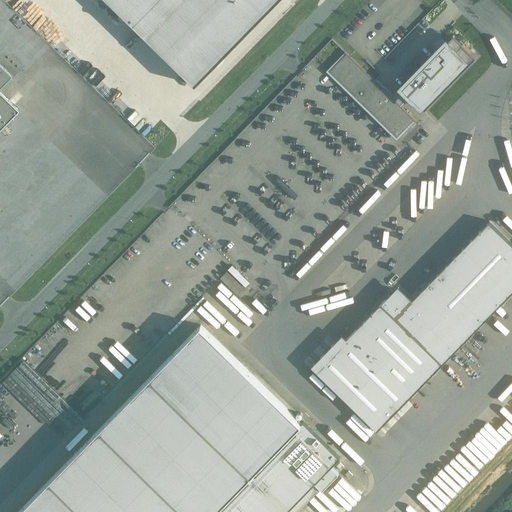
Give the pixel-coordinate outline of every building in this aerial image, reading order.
[(104,0),(191,84),(273,0),(104,0)] [(346,53),(329,71),(380,121),(384,117),(385,117),(401,133),(407,127),(412,122),(414,120),(414,119),(401,107),(397,102),(407,92),(425,109),(476,56),(456,37),(442,52),(439,50),(392,98),(346,53)] [(0,86),(11,76),(0,65),(0,127),(17,110),(0,92),(0,86)] [(311,366),(376,430),(377,430),(378,429),(377,429),(511,290),(511,243),(489,221),(488,222),(488,223),(412,300),(404,291),(391,304),(385,299),(337,348),(333,344),(312,365),(311,366)] [(296,511),(320,488),(322,490),(338,474),(330,466),(338,457),(339,458),(340,457),(303,421),(301,423),(201,325),(17,511),(296,511)]
